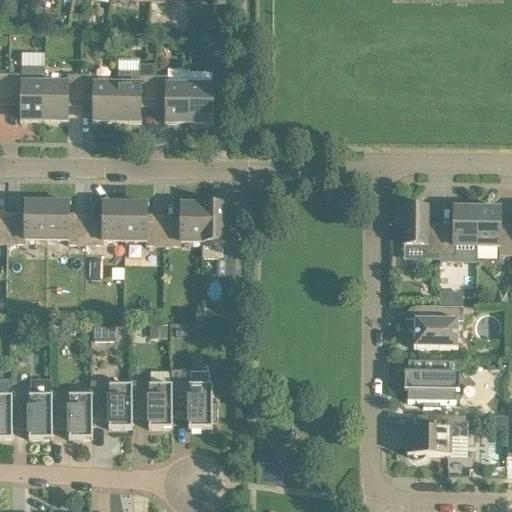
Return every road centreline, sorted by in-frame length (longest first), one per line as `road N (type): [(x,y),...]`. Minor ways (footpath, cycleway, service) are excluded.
road 1 (residential): [(0,168),(378,172)]
road 2 (residential): [(378,172),(372,500)]
road 3 (residential): [(195,485),(0,472)]
road 4 (residential): [(372,500),(511,503)]
road 5 (residential): [(378,172),(405,164),(511,165)]
